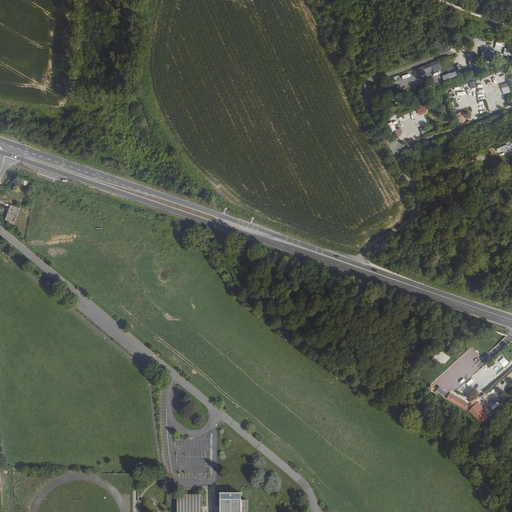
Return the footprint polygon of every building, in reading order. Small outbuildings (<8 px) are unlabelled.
[(504,48),(503,56),(511,57),(511,55),(511,44),(507,44),(507,48),(504,48)] [(437,61),(430,63),(432,69),(433,72),(440,69),(437,61)] [(432,69),(430,63),(412,70),(414,75),(432,69)] [(511,92),(508,83),(500,85),(503,95),(511,92)] [(427,113),(424,104),(415,107),(419,116),(427,113)] [(456,113),(459,123),(466,121),(463,111),(456,113)] [(391,132),(393,131),(395,138),(402,134),(400,128),(396,130),(392,122),(387,124),(391,132)] [(510,142),(496,148),(498,152),(511,146),(510,142)] [(19,210),(9,206),(8,210),(4,220),(14,224),(19,210)] [(445,365),(450,355),(439,349),(434,359),(445,365)] [(497,383),(499,387),(508,382),(505,378),(497,383)] [(448,400),(461,407),(464,401),(451,394),(448,400)] [(474,398),(483,408),(486,406),(478,395),(474,398)] [(483,408),(474,398),(468,403),(479,417),(486,412),(483,408)] [(216,511),(247,511),(247,500),(240,500),(240,494),(216,494),(216,507),(216,511)] [(201,511),(201,507),(201,496),(177,496),(177,511),(201,511)]
